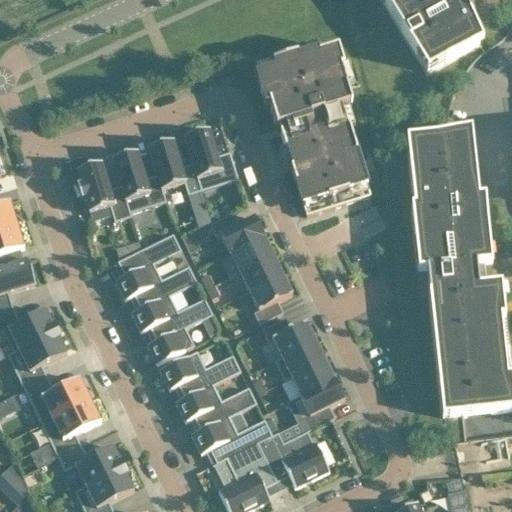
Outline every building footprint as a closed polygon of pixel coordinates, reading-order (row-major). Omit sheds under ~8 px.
[(387,0),(383,3),(384,6),(416,58),(416,57),(422,66),(431,61),(436,70),(445,65),(445,66),(479,48),(482,46),(469,18),(464,6),(464,5),(461,0),(387,0)] [(297,60),(272,68),(274,75),(256,81),(265,110),(269,109),(276,132),(279,131),(281,137),(280,138),(285,153),(286,152),(292,172),(290,172),(306,220),(334,212),(335,215),(343,213),(342,209),(370,200),(349,130),(346,131),(341,112),(351,109),(340,73),(343,72),(338,53),(319,59),(318,56),(297,62),(297,60)] [(60,103),(88,91),(79,71),(51,83),(60,103)] [(208,134),(184,142),(192,168),(193,168),(202,195),(238,184),(229,157),(216,161),(208,134)] [(478,202),(471,134),(406,140),(414,209),(411,209),(418,273),(427,273),(442,420),(511,412),(511,384),(511,379),(507,379),(502,320),(505,320),(501,286),(479,288),(476,267),(492,266),(485,202),(478,202)] [(172,145),(148,153),(157,179),(166,206),(162,194),(184,188),(188,200),(201,196),(202,195),(193,168),(192,168),(181,172),(172,145)] [(137,156),(113,164),(131,221),(130,217),(166,206),(157,179),(145,183),(137,156)] [(101,167),(76,175),(81,189),(77,190),(81,204),(85,202),(92,225),(112,219),(114,226),(131,221),(113,164),(112,164),(120,191),(109,194),(101,167)] [(0,233),(17,228),(10,205),(0,207),(0,233)] [(233,218),(210,230),(216,241),(220,239),(229,259),(264,242),(254,222),(239,229),(233,218)] [(0,273),(1,273),(0,270),(0,259),(24,252),(17,228),(0,233),(0,273)] [(115,285),(125,305),(134,301),(162,287),(161,285),(153,269),(181,256),(173,240),(117,267),(124,281),(115,285)] [(264,242),(229,259),(230,259),(239,277),(272,261),(263,243),(264,242)] [(138,246),(129,249),(132,259),(141,255),(138,246)] [(272,261),(239,277),(249,296),(282,280),(272,261)] [(33,288),(26,265),(2,273),(0,273),(0,317),(12,312),(7,296),(33,288)] [(131,318),(141,337),(150,333),(178,319),(177,317),(169,302),(197,288),(189,272),(161,285),(162,287),(134,301),(140,313),(131,318)] [(208,278),(201,282),(206,293),(214,289),(208,278)] [(282,280),(249,296),(258,316),(254,318),(259,329),(283,318),(277,307),(292,300),(282,280)] [(214,289),(206,293),(211,302),(218,299),(214,289)] [(147,350),(156,370),(194,351),(185,334),(212,320),(204,304),(177,317),(178,319),(150,333),(156,345),(147,350)] [(222,307),(224,319),(240,315),(237,304),(222,307)] [(0,363),(56,336),(53,330),(52,331),(44,315),(19,327),(12,312),(0,317),(0,363)] [(286,323),(262,334),(268,345),(273,343),(282,362),(275,365),(275,366),(315,347),(305,327),(291,334),(286,323)] [(0,363),(8,359),(25,393),(46,383),(40,370),(65,358),(57,342),(59,341),(56,336),(0,363)] [(325,366),(315,347),(275,366),(285,385),(325,366)] [(197,356),(160,374),(169,394),(178,390),(184,402),(175,407),(176,408),(241,376),(233,360),(206,373),(197,356)] [(325,366),(285,385),(285,386),(292,383),(300,400),(300,401),(335,384),(334,383),(333,383),(325,366)] [(191,439),(192,440),(256,408),(249,392),(221,406),(214,390),(241,376),(176,408),(185,426),(194,422),(200,434),(191,439)] [(88,405),(78,384),(53,396),(46,383),(25,393),(42,428),(88,405)] [(260,384),(253,387),(258,398),(266,395),(260,384)] [(300,401),(288,407),(298,428),(303,438),(307,436),(311,434),(331,424),(335,422),(329,411),(344,404),(335,384),(300,401)] [(266,395),(258,398),(264,409),(271,405),(266,395)] [(13,399),(0,405),(0,422),(20,413),(13,399)] [(98,426),(88,405),(42,428),(58,461),(80,451),(74,438),(98,426)] [(256,408),(192,440),(201,459),(210,454),(217,468),(256,448),(272,440),(265,424),(249,432),(237,438),(230,422),(241,417),(257,409),(256,408)] [(292,431),(278,438),(283,448),(297,441),(292,431)] [(272,440),(256,448),(276,487),(289,481),(295,492),(329,475),(316,448),(314,449),(307,437),(307,436),(303,438),(297,441),(283,448),(278,438),(272,440)] [(218,496),(226,511),(254,511),(270,505),(264,493),(276,487),(256,448),(217,468),(217,469),(226,464),(237,487),(218,496)] [(86,464),(80,451),(58,461),(65,474),(76,468),(86,490),(124,472),(121,466),(119,467),(111,452),(86,464)] [(13,468),(0,480),(0,493),(7,501),(22,487),(13,468)] [(75,496),(74,496),(81,511),(110,511),(107,506),(132,494),(125,478),(127,477),(124,472),(86,490),(75,496)] [(462,483),(447,486),(449,496),(464,493),(462,483)] [(26,511),(24,503),(15,511),(26,511)]
